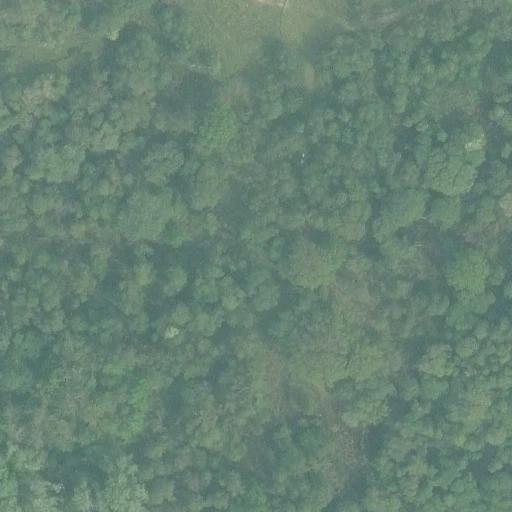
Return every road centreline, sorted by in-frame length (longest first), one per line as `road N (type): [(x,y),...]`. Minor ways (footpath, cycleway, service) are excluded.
road 1 (track): [(469,0),(312,53),(299,244)]
road 2 (track): [(299,244),(154,279),(70,332),(0,400)]
road 3 (track): [(269,0),(387,27)]
